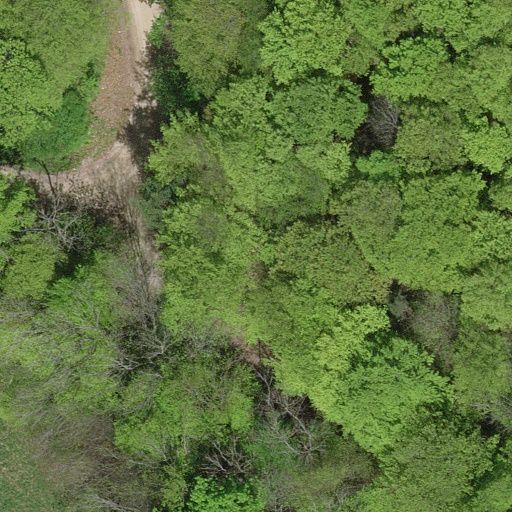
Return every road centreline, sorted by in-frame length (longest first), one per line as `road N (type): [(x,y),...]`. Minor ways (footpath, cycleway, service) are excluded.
road 1 (track): [(96,193),(383,511)]
road 2 (track): [(140,0),(153,89),(147,130),(127,167),(96,193),(61,197),(0,181)]
